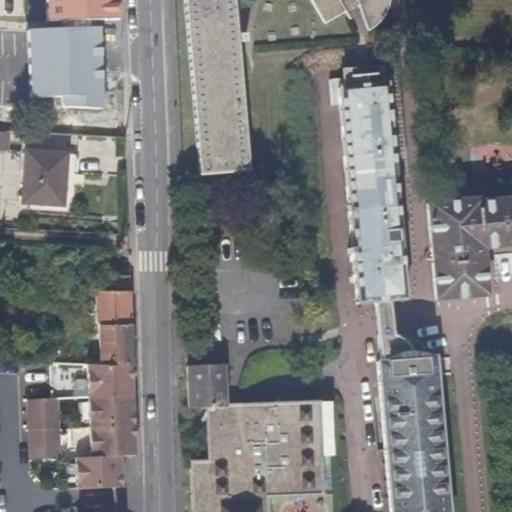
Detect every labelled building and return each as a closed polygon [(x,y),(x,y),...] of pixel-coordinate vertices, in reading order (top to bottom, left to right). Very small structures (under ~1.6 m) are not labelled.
[(181,0),(195,182),(252,178),(239,0),(181,0)] [(307,0),(322,28),(356,9),(365,34),(370,31),(380,24),(387,10),(387,0),(307,0)] [(357,79),(337,80),(353,277),(356,309),(369,308),(390,307),(410,305),(406,258),(404,242),(399,177),(390,86),(359,86),(357,79)] [(0,130),(0,151),(8,152),(8,131),(0,130)] [(68,159),(27,157),(24,208),(66,210),(68,159)] [(404,242),(406,258),(434,257),(436,305),(486,300),(483,253),(511,251),(511,201),(426,207),(428,241),(404,242)] [(130,305),(129,282),(96,281),(97,328),(99,330),(101,368),(132,370),(130,305)] [(390,307),(369,308),(375,367),(417,362),(407,347),(394,338),(390,307)] [(67,367),(68,355),(48,356),(48,366),(66,367),(67,367)] [(417,362),(375,367),(387,511),(448,511),(442,445),(436,391),(436,359),(417,362)] [(133,399),(132,370),(101,368),(87,368),(88,401),(133,399)] [(277,507),(322,499),(320,460),(317,403),(227,407),(223,370),(181,370),(182,374),(184,414),(207,413),(207,463),(187,464),(189,511),(269,511),(270,502),(277,500),(277,507)] [(134,428),(133,399),(88,401),(89,430),(134,428)] [(59,415),(59,402),(28,403),(28,417),(59,415)] [(334,460),(332,404),(317,403),(320,460),(334,460)] [(60,430),(59,415),(28,417),(29,432),(60,430)] [(134,458),(134,428),(89,430),(91,460),(119,458),(134,458)] [(60,447),(60,430),(29,432),(30,448),(60,447)] [(60,461),(60,447),(30,448),(30,462),(60,461)] [(121,489),(119,458),(91,460),(76,460),(76,491),(121,489)]
